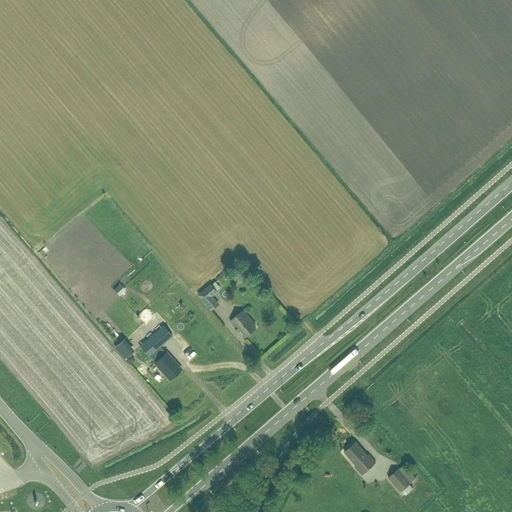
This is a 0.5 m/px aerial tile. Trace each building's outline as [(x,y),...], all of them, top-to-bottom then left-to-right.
[(211,285),(199,294),(204,301),(216,291),(211,285)] [(245,336),(256,328),(253,325),(255,324),(243,310),(230,320),(238,331),(240,330),(245,336)] [(168,379),(180,369),(166,352),(164,353),(159,347),(172,336),(162,325),(139,345),(148,356),(154,362),(168,379)] [(361,474),(375,462),(368,454),(367,455),(355,441),(344,452),(355,465),(354,466),(361,474)] [(398,469),(388,477),(399,491),(410,482),(398,469)]
